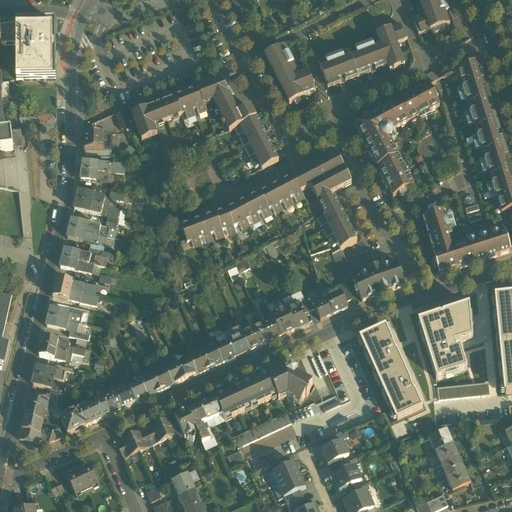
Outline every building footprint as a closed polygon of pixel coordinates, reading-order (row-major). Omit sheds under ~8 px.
[(231,0),(238,13),(244,11),(238,0),(231,0)] [(238,0),(244,11),(251,9),(247,0),(238,0)] [(414,22),(419,36),(421,35),(430,32),(450,25),(445,11),(449,9),(445,0),(421,0),(423,2),(420,3),(425,17),(416,21),(414,22)] [(16,45),(16,81),(56,80),(55,22),(16,23),(16,26),(16,45)] [(279,28),(276,23),(267,27),(269,32),(279,28)] [(0,36),(1,46),(16,45),(16,26),(0,27),(0,36)] [(400,27),(391,30),(396,45),(405,41),(407,40),(402,26),(400,27)] [(403,63),(396,45),(391,30),(377,35),(376,35),(378,41),(372,44),(372,43),(355,49),(355,50),(349,52),(358,78),(388,67),(388,69),(392,67),(394,71),(401,69),(399,65),(403,63)] [(289,105),(303,98),(294,80),(299,77),(296,71),(294,67),(293,65),(288,54),(283,46),(267,54),(270,61),(267,62),(277,81),(280,79),(289,96),(285,98),(289,105)] [(328,89),(358,78),(349,52),(342,55),(342,54),(325,60),(325,61),(318,63),(328,89)] [(457,90),(459,97),(486,88),(478,62),(472,65),(465,69),(464,69),(458,72),(463,89),(457,90)] [(306,68),(296,71),(299,77),(294,80),(303,98),(310,95),(308,92),(314,90),(306,68)] [(221,82),(175,100),(147,110),(147,109),(132,115),(142,142),(152,138),(150,133),(155,131),(154,128),(158,126),(157,124),(162,122),(163,124),(173,120),(172,118),(177,116),(178,119),(182,117),(185,116),(187,121),(195,118),(193,113),(197,111),(199,116),(207,113),(204,106),(205,106),(203,102),(208,101),(210,104),(213,103),(218,111),(220,110),(222,115),(220,116),(224,123),(226,122),(229,127),(226,128),(229,133),(229,134),(235,131),(239,138),(243,135),(245,139),(240,141),(244,149),(249,146),(251,150),(246,152),(250,160),(254,157),(256,161),(251,163),(255,170),(260,168),(262,172),(278,164),(250,108),(238,115),(221,82)] [(412,95),(399,102),(385,109),(385,111),(383,112),(383,111),(355,124),(369,152),(370,151),(371,153),(370,154),(377,168),(385,182),(386,181),(387,183),(386,184),(393,198),(399,195),(400,198),(409,193),(408,190),(414,187),(398,157),(389,140),(391,138),(392,136),(392,134),(392,132),(409,123),(439,108),(429,87),(415,94),(415,95),(413,96),(412,95)] [(494,112),(486,88),(459,97),(461,103),(467,101),(470,112),(464,114),(466,121),(494,112)] [(47,110),(34,111),(35,121),(48,121),(47,110)] [(472,138),(474,145),(501,136),(494,112),(466,121),(468,127),(474,125),(478,136),(472,138)] [(117,116),(123,131),(130,128),(124,113),(117,116)] [(11,135),(5,135),(3,136),(4,145),(3,145),(4,154),(13,153),(11,135)] [(104,152),(104,142),(104,136),(85,136),(85,152),(86,152),(104,152)] [(108,142),(104,142),(104,152),(112,152),(113,136),(108,137),(108,142)] [(479,162),(481,169),(509,160),(501,136),(474,145),(476,151),(482,149),(485,160),(479,162)] [(136,153),(130,148),(125,154),(131,159),(136,153)] [(324,215),(325,217),(340,209),(334,199),(332,200),(329,196),(351,185),(337,156),(293,179),(300,193),(310,188),(317,202),(320,201),(322,205),(320,206),(324,215)] [(114,159),(113,167),(113,170),(125,171),(126,160),(114,159)] [(486,186),(488,193),(511,185),(511,171),(509,160),(481,169),(483,175),(489,173),(492,184),(486,186)] [(83,164),(82,173),(114,176),(124,177),(125,171),(113,170),(113,167),(110,167),(83,164)] [(113,177),(114,176),(82,173),(81,182),(110,185),(111,183),(113,183),(113,177)] [(304,200),(300,193),(293,179),(282,184),(290,201),(294,199),(296,204),(303,200),(304,200)] [(293,206),(290,201),(282,184),(271,190),(279,206),(283,205),(285,209),(292,206),(293,206)] [(506,212),(511,211),(511,210),(511,185),(488,193),(490,199),(496,197),(501,214),(506,212)] [(282,211),(279,206),(271,190),(260,196),(268,212),(271,210),(274,215),(281,211),(281,212),(282,211)] [(79,194),(77,203),(108,210),(109,204),(107,204),(107,201),(79,194)] [(117,203),(123,204),(124,198),(111,195),(109,202),(117,203)] [(271,217),(268,212),(260,196),(249,201),(257,217),(261,216),(263,220),(270,217),(271,217)] [(470,196),(469,196),(467,197),(466,198),(465,199),(465,201),(465,202),(466,204),(467,205),(468,205),(470,206),(472,205),(473,204),(474,203),(474,201),(474,200),(473,198),(472,197),(470,196)] [(260,222),(257,217),(249,201),(238,207),(247,223),(250,221),(252,226),(259,223),(260,222)] [(109,202),(109,204),(108,210),(115,212),(117,203),(109,202)] [(115,212),(108,210),(77,203),(75,211),(101,218),(108,220),(108,219),(119,222),(119,221),(116,221),(118,212),(115,212)] [(465,210),(467,215),(479,211),(478,206),(465,210)] [(249,228),(247,223),(238,207),(227,212),(233,230),(239,227),(241,232),(248,228),(249,228)] [(422,218),(430,242),(447,237),(452,235),(450,230),(456,228),(452,214),(446,216),(444,211),(438,213),(437,209),(436,210),(435,207),(427,210),(428,212),(427,213),(428,216),(422,218)] [(327,225),(329,229),(346,220),(340,209),(325,217),(319,220),(319,221),(323,228),(327,225)] [(235,235),(233,230),(227,212),(216,217),(222,234),(226,232),(227,237),(235,235)] [(468,219),(470,224),(482,221),(480,215),(468,219)] [(172,218),(162,216),(161,221),(170,224),(172,218)] [(224,239),(222,234),(216,217),(204,221),(210,238),(214,237),(216,242),(223,239),(224,239)] [(108,220),(106,225),(117,228),(119,222),(108,219),(108,220)] [(333,236),(335,240),(351,231),(346,220),(329,229),(324,231),(324,232),(325,232),(328,239),(333,236)] [(212,243),(210,238),(204,221),(193,225),(199,242),(203,241),(204,246),(212,243)] [(72,223),(70,231),(99,238),(107,241),(109,232),(105,231),(72,223)] [(116,234),(117,228),(106,225),(105,231),(109,232),(116,234)] [(201,247),(199,242),(193,225),(181,229),(187,247),(191,245),(193,250),(200,247),(200,248),(201,247)] [(490,231),(492,236),(499,257),(511,253),(504,232),(499,234),(497,228),(490,231)] [(96,247),(99,238),(70,231),(69,231),(67,240),(91,246),(96,247)] [(357,243),(351,231),(335,240),(330,242),(330,243),(333,248),(338,246),(340,251),(342,250),(357,243)] [(107,241),(115,242),(117,234),(116,234),(109,232),(107,241)] [(487,261),(499,257),(492,236),(487,237),(485,232),(478,234),(480,240),(487,261)] [(475,264),(487,261),(480,240),(475,241),(473,236),(466,238),(468,243),(475,264)] [(449,243),(447,237),(430,242),(432,249),(449,244),(449,243)] [(96,247),(105,249),(107,241),(99,238),(96,247)] [(115,242),(107,241),(105,249),(113,251),(115,242)] [(457,270),(475,264),(468,243),(464,245),(463,242),(454,245),(455,247),(450,249),(457,270)] [(261,252),(266,263),(284,255),(278,243),(261,252)] [(439,275),(457,270),(450,249),(449,244),(432,249),(433,254),(434,260),(433,260),(433,263),(433,266),(434,268),(436,270),(437,270),(439,275)] [(91,246),(90,252),(102,255),(104,255),(105,249),(96,247),(91,246)] [(311,261),(305,246),(299,248),(305,263),(311,261)] [(156,260),(158,253),(147,250),(145,257),(156,260)] [(354,277),(342,250),(340,251),(332,255),(344,282),(354,277)] [(89,267),(93,268),(95,259),(88,257),(65,252),(63,261),(89,267)] [(95,259),(100,260),(102,255),(90,252),(88,257),(95,259)] [(104,255),(102,255),(100,260),(105,262),(108,262),(112,263),(114,258),(104,255)] [(160,255),(157,268),(174,272),(177,259),(160,255)] [(100,260),(95,259),(93,268),(102,270),(103,270),(105,262),(100,260)] [(61,270),(87,276),(89,267),(63,261),(61,270)] [(239,276),(240,275),(242,274),(250,270),(246,261),(235,267),(236,269),(239,276)] [(359,295),(362,302),(379,294),(396,289),(395,285),(400,284),(401,287),(404,286),(401,278),(399,279),(397,274),(400,273),(397,263),(379,269),(378,267),(369,271),(369,272),(352,280),(356,289),(358,289),(360,294),(359,295)] [(93,268),(91,277),(99,279),(102,270),(93,268)] [(231,280),(239,276),(236,269),(228,273),(231,280)] [(101,279),(100,285),(109,287),(111,281),(101,279)] [(58,281),(56,290),(70,293),(73,284),(58,281)] [(340,293),(345,303),(352,300),(345,283),(335,288),(338,294),(340,293)] [(84,287),(73,284),(70,293),(82,296),(84,287)] [(318,297),(324,294),(322,291),(320,285),(314,288),(318,297)] [(101,291),(84,287),(82,296),(92,299),(99,300),(101,291)] [(68,303),(70,293),(56,290),(53,299),(68,303)] [(82,296),(70,293),(68,303),(79,306),(80,306),(82,296)] [(324,296),(326,301),(333,315),(347,309),(345,303),(340,293),(338,294),(333,297),(331,293),(324,296)] [(298,303),(301,302),(297,294),(282,301),(287,310),(287,311),(299,305),(298,303)] [(0,351),(2,342),(12,299),(0,295),(0,351)] [(310,298),(314,306),(320,303),(317,295),(310,298)] [(511,295),(496,297),(497,306),(495,306),(496,315),(498,315),(499,329),(498,329),(499,338),(500,338),(502,353),(500,353),(501,362),(503,362),(504,377),(502,377),(503,386),(505,386),(506,394),(511,393),(511,295)] [(92,299),(82,296),(80,306),(90,308),(92,299)] [(310,298),(304,300),(310,312),(315,309),(314,306),(310,298)] [(92,299),(90,308),(97,309),(99,300),(92,299)] [(441,308),(442,314),(469,305),(469,299),(441,308)] [(304,314),(310,312),(304,300),(301,302),(298,303),(299,305),(300,305),(304,314)] [(267,308),(271,317),(287,310),(282,301),(267,308)] [(326,301),(320,303),(314,306),(315,309),(320,321),(333,315),(326,301)] [(259,308),(266,324),(273,321),(271,317),(267,308),(265,305),(259,308)] [(299,305),(287,311),(296,332),(309,326),(304,314),(300,305),(299,305)] [(472,338),(469,305),(442,314),(443,315),(441,316),(440,315),(418,322),(436,379),(445,376),(444,374),(457,370),(458,372),(467,370),(460,347),(456,348),(455,344),(472,338)] [(71,309),(70,315),(82,318),(83,312),(78,311),(71,309)] [(51,310),(49,319),(77,326),(79,326),(80,327),(82,318),(70,315),(51,310)] [(287,311),(287,310),(271,317),(273,321),(281,339),(296,332),(287,311)] [(89,313),(83,312),(82,318),(80,327),(86,328),(89,313)] [(252,319),(256,329),(262,326),(258,316),(252,319)] [(70,333),(75,334),(77,326),(49,319),(47,328),(65,332),(70,333)] [(250,353),(260,348),(252,331),(248,333),(242,321),(236,323),(239,330),(250,353)] [(281,339),(273,321),(266,324),(262,326),(270,344),(281,339)] [(77,334),(85,336),(86,328),(80,327),(79,326),(77,334)] [(270,344),(262,326),(256,329),(252,331),(260,348),(270,344)] [(390,406),(393,413),(394,413),(397,420),(423,409),(415,392),(414,392),(411,384),(412,384),(397,351),(396,351),(393,344),(386,326),(360,338),(364,345),(362,345),(366,353),(367,352),(373,365),(371,365),(375,373),(376,372),(382,385),(381,386),(384,393),(385,393),(391,405),(390,406)] [(235,359),(250,353),(239,330),(231,333),(233,337),(226,340),(227,342),(235,359)] [(69,339),(88,344),(90,337),(85,336),(77,334),(77,335),(75,334),(70,333),(69,339)] [(227,342),(226,340),(225,336),(216,340),(217,343),(216,343),(218,347),(227,342)] [(44,339),(42,349),(68,355),(69,349),(70,345),(44,339)] [(9,343),(2,342),(0,351),(0,363),(5,364),(9,343)] [(223,365),(235,359),(227,342),(218,347),(215,348),(223,365)] [(200,348),(202,354),(212,350),(211,348),(210,346),(210,347),(208,344),(200,348)] [(215,348),(212,350),(202,354),(210,371),(223,365),(215,348)] [(67,359),(68,355),(42,349),(40,358),(70,365),(71,360),(67,359)] [(85,353),(74,350),(73,356),(84,358),(85,353)] [(198,376),(210,371),(202,354),(193,358),(190,359),(198,376)] [(185,382),(198,376),(190,359),(187,361),(177,365),(185,382)] [(106,363),(97,361),(94,371),(104,373),(106,363)] [(173,388),(185,382),(177,365),(168,369),(165,371),(173,388)] [(159,366),(150,370),(153,376),(162,372),(161,369),(160,369),(159,366)] [(65,376),(67,370),(56,367),(54,373),(65,376)] [(282,375),(270,380),(277,395),(278,397),(286,394),(287,397),(293,401),(295,399),(302,403),(305,397),(307,398),(309,393),(308,392),(313,384),(297,375),(298,373),(290,368),(287,375),(283,376),(282,375)] [(37,369),(35,378),(58,383),(63,384),(65,376),(54,373),(37,369)] [(153,376),(150,370),(141,374),(142,377),(143,381),(153,376)] [(160,393),(173,388),(165,371),(162,372),(153,376),(160,393)] [(270,398),(277,395),(270,380),(268,375),(261,379),(262,380),(249,386),(248,384),(242,387),(250,407),(256,404),(258,407),(272,400),(270,398)] [(148,399),(160,393),(153,376),(143,381),(140,382),(148,399)] [(56,392),(58,383),(35,378),(33,387),(51,391),(56,392)] [(135,405),(148,399),(140,382),(137,383),(128,388),(135,405)] [(51,391),(50,397),(56,398),(59,399),(59,396),(61,396),(63,384),(58,383),(56,392),(51,391)] [(488,384),(477,385),(478,397),(489,396),(488,384)] [(244,410),(250,407),(242,387),(235,390),(236,392),(223,398),(222,396),(215,399),(223,416),(224,419),(230,416),(231,419),(245,412),(244,410)] [(123,410),(135,405),(128,388),(120,391),(115,393),(123,410)] [(110,416),(123,410),(115,393),(103,399),(110,416)] [(30,398),(28,408),(52,413),(53,414),(54,408),(55,403),(45,401),(45,402),(30,398)] [(98,421),(110,416),(103,399),(91,405),(98,421)] [(222,416),(223,416),(215,399),(199,406),(206,423),(222,416)] [(85,427),(98,421),(91,405),(78,411),(85,427)] [(200,426),(206,423),(199,406),(187,412),(197,434),(202,445),(210,442),(205,431),(203,427),(202,426),(200,427),(200,426)] [(28,408),(25,419),(43,424),(45,417),(51,418),(52,413),(28,408)] [(75,432),(85,427),(78,411),(62,418),(64,422),(62,423),(67,435),(75,432)] [(184,440),(197,434),(187,412),(175,418),(177,422),(182,434),(184,440)] [(286,428),(292,425),(287,415),(282,417),(286,428)] [(222,416),(206,423),(209,429),(210,430),(225,423),(222,416)] [(281,430),(286,428),(282,417),(276,420),(281,430)] [(25,419),(22,431),(47,437),(47,436),(48,432),(41,431),(43,424),(25,419)] [(167,440),(182,434),(177,422),(170,425),(168,420),(160,424),(167,440)] [(275,433),(281,430),(276,420),(271,422),(275,433)] [(270,435),(275,433),(271,422),(265,425),(270,435)] [(156,445),(167,440),(160,424),(152,428),(154,432),(147,435),(150,442),(154,440),(156,445)] [(265,438),(270,435),(265,425),(260,427),(265,438)] [(47,437),(49,443),(62,438),(57,427),(53,426),(52,429),(53,433),(47,436),(47,437)] [(259,440),(265,438),(260,427),(255,430),(259,440)] [(205,431),(210,442),(214,440),(210,430),(209,429),(205,431)] [(254,442),(259,440),(255,430),(249,432),(254,442)] [(45,442),(47,437),(22,431),(20,441),(38,445),(39,440),(45,442)] [(429,439),(435,452),(453,444),(447,431),(429,439)] [(249,445),(254,442),(249,432),(244,434),(249,445)] [(330,439),(333,447),(342,443),(349,440),(345,432),(330,439)] [(500,435),(506,448),(511,446),(505,433),(500,435)] [(147,443),(150,442),(147,435),(141,438),(139,434),(131,437),(138,453),(149,448),(147,443)] [(243,447),(249,445),(244,434),(238,437),(243,447)] [(130,457),(138,453),(131,437),(123,441),(125,445),(118,448),(121,455),(125,453),(127,458),(130,457)] [(238,450),(243,447),(238,437),(233,439),(238,450)] [(210,442),(202,445),(206,453),(218,447),(214,440),(210,442)] [(328,466),(348,457),(342,443),(333,447),(321,452),(328,466)] [(435,452),(441,466),(459,457),(453,444),(435,452)] [(141,460),(138,453),(130,457),(133,463),(141,460)] [(228,459),(231,467),(237,464),(238,467),(244,464),(239,453),(228,459)] [(441,466),(446,479),(465,471),(459,457),(441,466)] [(344,473),(354,468),(360,465),(357,460),(341,467),(344,473)] [(176,461),(168,465),(171,472),(179,468),(176,461)] [(272,473),(272,474),(283,469),(280,462),(269,467),(272,473)] [(400,472),(396,463),(390,465),(394,474),(400,472)] [(283,469),(272,474),(272,473),(267,476),(278,502),(284,500),(284,499),(300,492),(306,489),(297,470),(295,465),(294,464),(283,469)] [(90,467),(78,472),(86,489),(93,487),(98,484),(90,467)] [(354,468),(344,473),(333,478),(339,492),(361,482),(354,468)] [(471,484),(465,471),(446,479),(452,492),(471,484)] [(79,492),(86,489),(78,472),(67,477),(75,495),(79,492)] [(196,473),(187,477),(191,486),(200,482),(196,473)] [(172,483),(179,498),(194,492),(191,486),(187,477),(172,483)] [(62,484),(57,487),(62,498),(67,495),(62,484)] [(471,484),(453,492),(457,502),(475,494),(471,484)] [(366,493),(369,492),(367,486),(351,493),(353,499),(366,493)] [(56,500),(62,498),(57,487),(51,489),(56,500)] [(146,495),(151,505),(161,500),(157,490),(146,495)] [(179,498),(185,511),(187,511),(201,506),(194,492),(179,498)] [(303,497),(300,492),(284,499),(284,500),(286,505),(303,497)] [(369,500),(366,493),(353,499),(344,503),(348,511),(365,511),(373,509),(369,500)] [(443,496),(438,499),(442,509),(448,507),(443,496)] [(289,511),(299,511),(308,508),(303,497),(286,505),(289,511)] [(437,511),(442,509),(438,499),(432,501),(437,511)] [(430,511),(436,511),(437,511),(432,501),(427,504),(430,511)]
